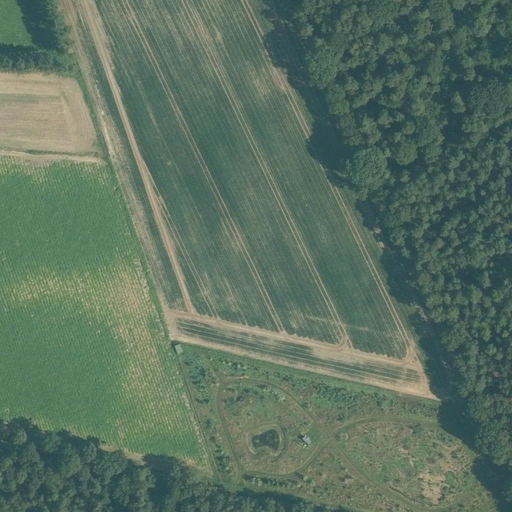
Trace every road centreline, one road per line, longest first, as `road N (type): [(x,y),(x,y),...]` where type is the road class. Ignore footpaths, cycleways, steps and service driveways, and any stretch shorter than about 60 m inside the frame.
road 1 (track): [(511,511),(283,0)]
road 2 (track): [(0,446),(293,511)]
